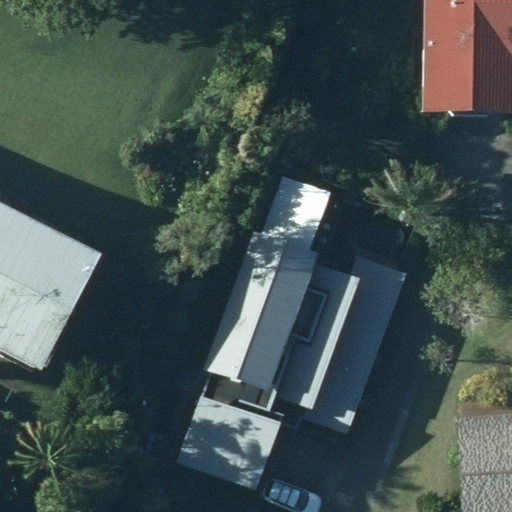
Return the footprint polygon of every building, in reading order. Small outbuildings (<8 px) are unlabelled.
[(511,0),(420,0),(418,124),(511,127),(511,0)] [(0,335),(50,239),(1,213),(0,215),(0,335)] [(100,265),(50,239),(0,335),(0,363),(38,383),(100,265)] [(311,267),(248,241),(198,381),(209,384),(178,469),(254,497),(279,428),(263,422),(269,406),(309,420),(306,429),(346,443),(404,281),(354,264),(346,286),(310,273),(311,267)] [(511,511),(511,420),(453,424),(458,511),(511,511)]
